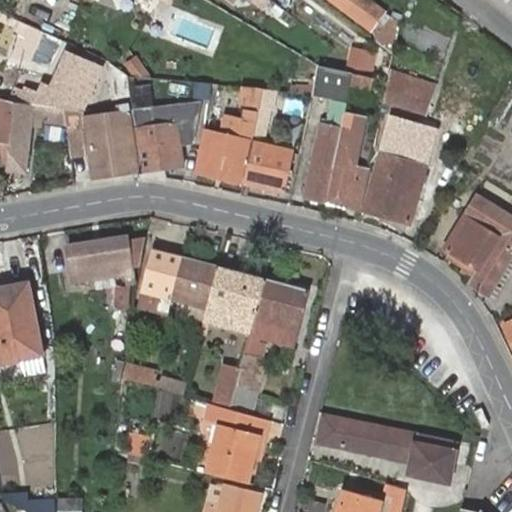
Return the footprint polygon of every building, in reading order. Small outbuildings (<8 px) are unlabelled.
[(373,0),(338,0),(372,27),(385,9),(373,0)] [(511,0),(488,0),(511,20),(511,0)] [(394,14),(385,9),(372,27),(377,31),(394,14)] [(394,14),(377,31),(374,38),(391,50),(399,17),(394,14)] [(376,45),(358,39),(353,64),(369,69),(376,45)] [(24,88),(19,102),(35,103),(42,104),(61,106),(80,109),(102,66),(79,54),(77,57),(66,51),(49,87),(42,84),(38,93),(24,88)] [(342,74),(321,69),(315,92),(327,96),(328,90),(337,92),(342,74)] [(432,81),(391,69),(388,81),(383,103),(424,111),(432,81)] [(373,77),(354,73),(353,77),(353,78),(351,85),(370,89),(373,77)] [(353,77),(342,74),(337,92),(328,90),(327,96),(315,92),(309,115),(320,117),(324,98),(347,102),(351,85),(353,78),(353,77)] [(124,86),(125,106),(152,104),(151,85),(124,86)] [(264,89),(241,86),(238,104),(246,104),(243,115),(242,118),(227,115),(222,134),(207,130),(196,171),(239,181),(249,141),(251,141),(256,124),(261,101),(264,89)] [(264,89),(261,101),(272,104),(275,90),(264,89)] [(0,98),(0,142),(8,144),(14,102),(0,98)] [(198,101),(132,109),(141,170),(182,165),(179,144),(190,142),(198,101)] [(251,141),(242,182),(284,192),(294,153),(258,144),(260,137),(264,139),(272,104),(261,101),(256,124),(251,141)] [(61,106),(42,104),(35,103),(19,102),(14,102),(8,144),(7,156),(5,168),(22,170),(30,119),(64,125),(61,106)] [(82,120),(84,110),(80,109),(61,106),(64,125),(65,129),(82,128),(84,153),(79,154),(83,178),(138,171),(130,109),(100,113),(101,120),(82,120)] [(341,129),(323,201),(359,210),(365,185),(351,182),(366,118),(344,113),(341,129)] [(434,126),(390,114),(380,151),(424,163),(434,126)] [(303,196),(323,201),(341,129),(321,124),(303,196)] [(82,128),(65,129),(69,156),(84,153),(82,128)] [(0,155),(7,156),(8,144),(0,142),(0,155)] [(424,163),(380,151),(364,211),(409,223),(424,163)] [(458,272),(464,275),(497,221),(511,229),(511,215),(474,194),(465,212),(466,213),(444,254),(461,264),(458,272)] [(511,229),(497,221),(464,275),(472,279),(470,284),(489,294),(511,253),(511,229)] [(124,236),(65,246),(71,282),(128,274),(129,284),(135,283),(132,264),(140,264),(145,238),(124,242),(124,236)] [(182,257),(151,249),(141,289),(142,289),(138,302),(169,311),(169,309),(171,301),(172,297),(182,257)] [(182,257),(172,297),(208,307),(218,266),(182,257)] [(254,320),(265,279),(218,266),(208,307),(254,320)] [(310,291),(265,279),(254,320),(251,332),(247,349),(232,409),(251,415),(264,360),(254,358),(260,336),(263,323),(288,330),(284,344),(295,347),(310,291)] [(20,378),(45,374),(29,283),(6,287),(6,292),(0,293),(0,364),(17,361),(20,378)] [(129,284),(114,284),(112,305),(128,306),(129,284)] [(172,297),(171,301),(169,309),(204,319),(208,307),(172,297)] [(208,307),(204,319),(251,332),(254,320),(208,307)] [(128,308),(114,308),(111,347),(125,348),(128,308)] [(511,321),(503,326),(511,343),(511,321)] [(263,323),(260,336),(284,344),(288,330),(263,323)] [(231,345),(215,404),(232,409),(247,349),(231,345)] [(155,368),(127,360),(126,377),(151,384),(155,368)] [(187,380),(155,368),(151,384),(183,393),(187,380)] [(204,473),(246,482),(251,460),(253,451),(259,452),(267,419),(251,415),(232,409),(215,404),(207,402),(201,420),(216,424),(204,473)] [(323,413),(323,415),(454,450),(456,441),(323,413)] [(454,450),(323,415),(317,442),(410,460),(407,472),(449,482),(454,450)] [(150,435),(129,430),(125,451),(146,456),(150,435)] [(213,511),(221,484),(210,482),(201,511),(213,511)] [(257,511),(262,494),(221,484),(213,511),(257,511)] [(401,511),(406,491),(394,486),(387,511),(401,511)] [(380,511),(384,501),(340,489),(333,511),(380,511)] [(79,511),(79,498),(57,498),(57,511),(79,511)] [(462,511),(474,511),(465,503),(462,511)]
